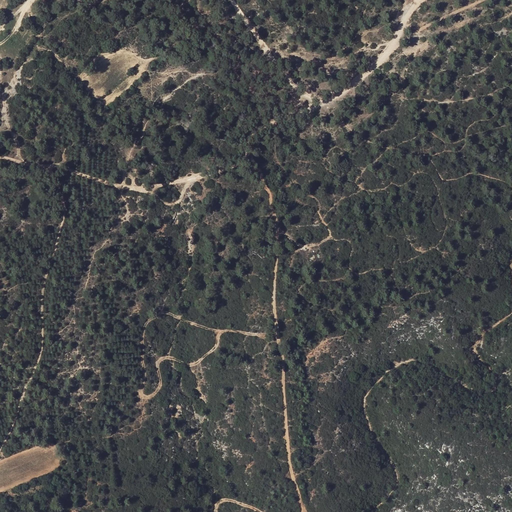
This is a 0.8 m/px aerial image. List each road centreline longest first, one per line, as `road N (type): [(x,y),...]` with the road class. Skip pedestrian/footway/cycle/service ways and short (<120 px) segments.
road 1 (track): [(326,104),(265,131),(230,168),(194,177),(172,203),(59,162),(0,154)]
road 2 (track): [(0,451),(41,347),(66,204),(59,162)]
road 3 (track): [(233,0),(302,97),(326,104),(386,62),(423,0)]
